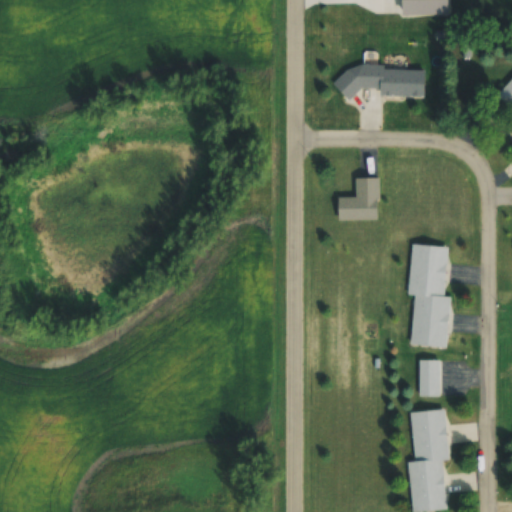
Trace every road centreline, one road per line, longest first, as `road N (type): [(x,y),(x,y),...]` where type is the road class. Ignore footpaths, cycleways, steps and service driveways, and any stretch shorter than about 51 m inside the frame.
road 1 (residential): [(487,511),(488,190),(477,159),(451,141),(299,134)]
road 2 (residential): [(295,511),(299,0)]
